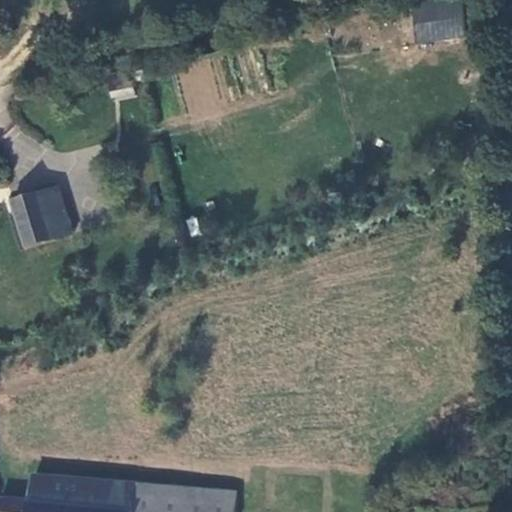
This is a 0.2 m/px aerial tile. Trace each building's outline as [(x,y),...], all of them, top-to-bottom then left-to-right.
[(451,0),(401,0),(405,22),(454,14),(451,0)] [(59,193),(40,198),(54,246),(73,241),(71,233),(59,193)] [(40,198),(11,207),(25,255),(54,246),(40,198)] [(139,511),(142,483),(44,470),(41,495),(39,511),(139,511)] [(239,511),(241,495),(223,492),(142,483),(139,511),(239,511)] [(39,511),(41,495),(6,491),(3,511),(39,511)]
